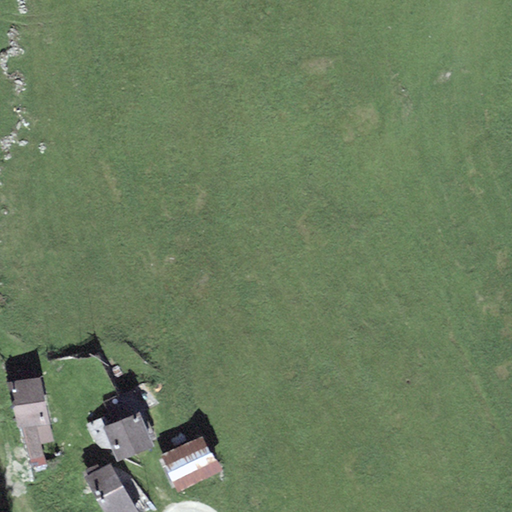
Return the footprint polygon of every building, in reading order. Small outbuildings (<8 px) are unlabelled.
[(41,379),(8,384),(19,428),(24,428),(49,426),(41,379)] [(140,413),(104,428),(118,463),(155,448),(140,413)] [(42,444),(54,442),(49,426),(24,428),(34,466),(47,463),(42,444)] [(204,437),(161,456),(178,492),(223,471),(204,437)] [(137,511),(110,465),(85,479),(105,511),(137,511)]
